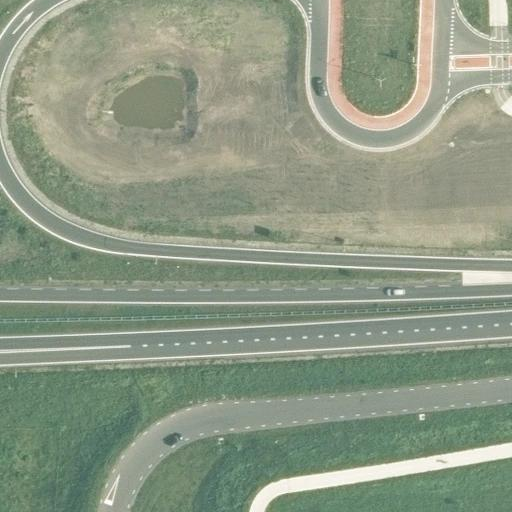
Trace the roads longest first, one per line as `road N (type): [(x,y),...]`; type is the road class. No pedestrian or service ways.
road 1 (trunk): [(511,269),(89,240),(21,200),(0,170)]
road 2 (trunk): [(511,288),(0,295)]
road 3 (trunk): [(20,342),(511,317)]
road 4 (unclassified): [(112,511),(135,464),(164,435),(200,420),(511,389)]
road 5 (primary): [(316,0),(315,88),(343,131),(375,140),(406,131),(426,111),(438,78)]
